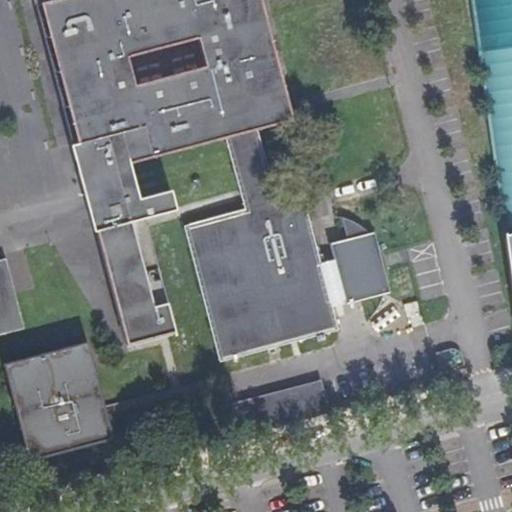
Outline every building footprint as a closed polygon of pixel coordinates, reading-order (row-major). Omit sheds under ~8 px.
[(98,236),(101,235),(130,348),(170,337),(179,335),(172,307),(159,310),(136,224),(153,219),(181,212),(180,207),(176,192),(144,200),(134,164),(229,140),(241,189),(247,215),(184,232),(219,368),(341,336),(335,310),(348,306),(350,312),(391,301),(391,280),(386,264),(376,246),(363,233),(345,221),(350,243),(333,249),(337,264),(323,267),(306,201),(279,206),(260,132),(297,123),(264,0),(71,0),(45,7),(82,147),(75,149),(98,236)] [(511,54),(484,59),(509,232),(511,231),(511,54)] [(0,264),(0,338),(29,331),(19,293),(11,261),(0,264)] [(418,301),(426,323),(450,314),(442,292),(418,301)] [(34,468),(126,445),(115,403),(100,344),(8,368),(34,468)] [(442,377),(462,372),(455,346),(435,352),(442,377)] [(448,382),(451,391),(467,386),(464,377),(448,382)] [(323,388),(230,413),(237,440),(330,415),(323,388)]
